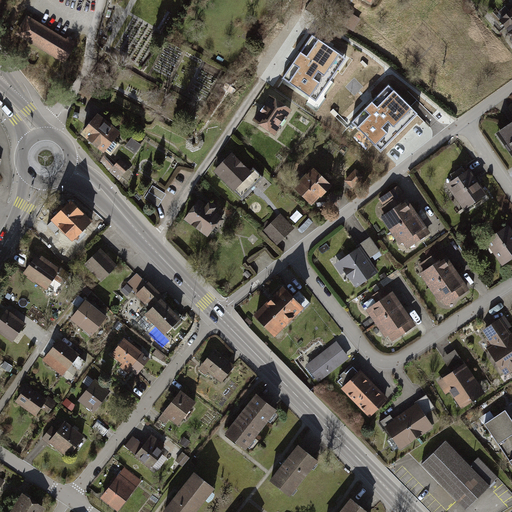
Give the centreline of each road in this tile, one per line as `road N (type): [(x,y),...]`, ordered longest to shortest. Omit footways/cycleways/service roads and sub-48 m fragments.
road 1 (residential): [(292,252),(371,356),(384,361),(511,281)]
road 2 (residential): [(148,243),(304,15)]
road 3 (primary): [(218,315),(406,507)]
road 4 (residential): [(292,252),(462,121)]
road 5 (residential): [(68,498),(200,335)]
